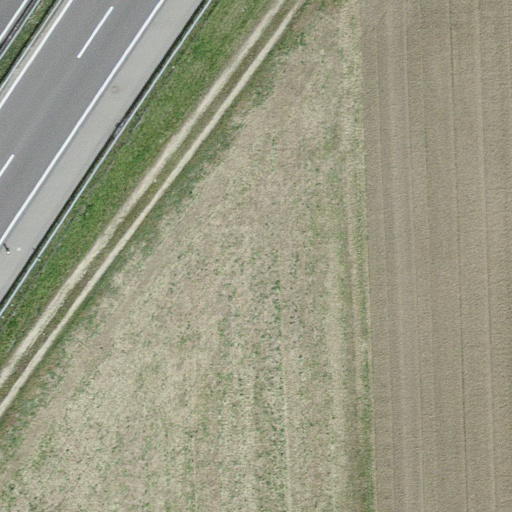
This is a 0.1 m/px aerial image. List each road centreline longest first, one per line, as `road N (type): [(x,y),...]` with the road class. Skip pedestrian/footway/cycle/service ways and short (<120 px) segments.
road 1 (track): [(0,396),(292,0)]
road 2 (motorway): [(0,175),(116,0)]
